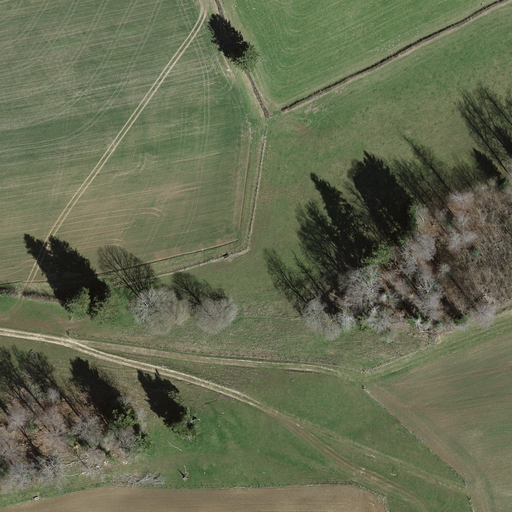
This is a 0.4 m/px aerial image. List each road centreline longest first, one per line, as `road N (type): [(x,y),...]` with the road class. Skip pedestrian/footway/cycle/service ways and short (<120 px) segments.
road 1 (track): [(62,340),(238,394),(472,493)]
road 2 (track): [(366,380),(0,331)]
